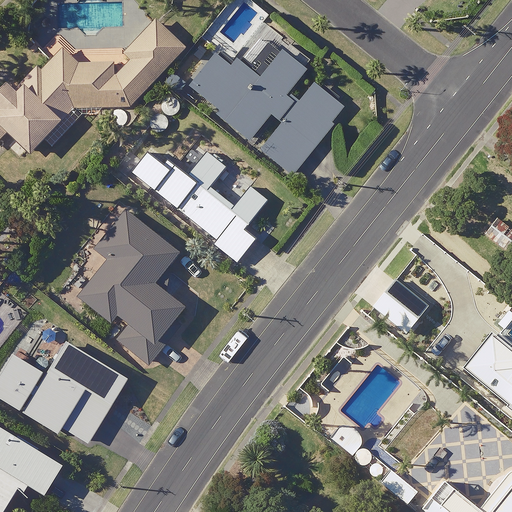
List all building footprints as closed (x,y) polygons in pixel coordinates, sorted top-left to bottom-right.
[(103,110),(111,109),(111,126),(129,126),(129,109),(130,109),(185,51),(155,23),(124,57),(114,49),(71,51),(58,55),(42,72),(38,68),(20,87),(14,81),(0,95),(0,142),(6,137),(29,159),(59,127),(67,134),(82,118),(98,118),(98,110),(103,110)] [(268,47),(280,57),(261,80),(238,62),(232,69),(217,56),(190,89),(220,113),(218,116),(250,142),(272,116),(283,125),(262,151),(293,176),(346,111),(315,85),(299,104),(288,95),(307,73),(303,70),(283,53),(290,44),(265,23),(256,34),(246,26),(237,37),(233,33),(225,43),(253,65),(268,47)] [(228,168),(208,152),(189,176),(172,163),(168,168),(147,152),(132,172),(217,239),(213,244),(239,264),(258,239),(247,230),(270,201),(251,187),(234,208),(211,190),(228,168)] [(179,256),(126,212),(95,250),(109,262),(79,299),(111,326),(117,318),(125,325),(115,337),(150,366),(179,330),(174,325),(185,312),(154,286),(179,256)] [(511,229),(498,216),(482,234),(499,250),(511,236),(511,229)] [(421,319),(406,307),(392,325),(406,337),(421,319)] [(511,330),(511,329),(503,322),(484,344),(493,352),(511,330)] [(128,381),(66,344),(46,376),(13,357),(0,378),(0,400),(59,436),(63,429),(90,445),(128,381)] [(511,388),(511,368),(495,355),(485,367),(511,389),(511,388)] [(64,467),(0,428),(0,511),(5,511),(22,485),(45,499),(64,467)] [(511,511),(511,466),(481,506),(448,480),(422,511),(511,511)] [(393,469),(378,486),(404,510),(419,493),(393,469)]
